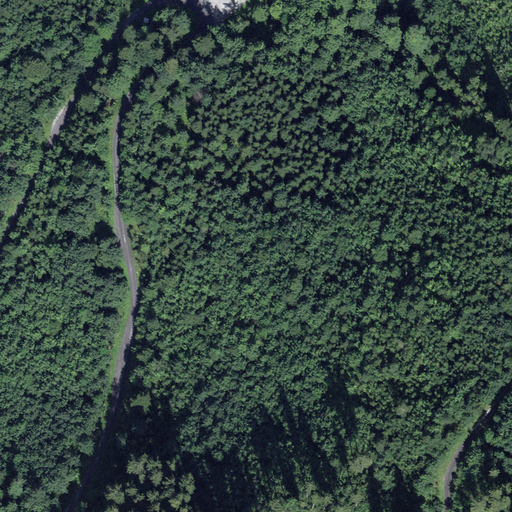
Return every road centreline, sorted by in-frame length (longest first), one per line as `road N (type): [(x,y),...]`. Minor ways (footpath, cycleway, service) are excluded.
road 1 (unclassified): [(186,0),(206,9),(203,33),(141,81),(119,127),(115,168),(133,310),(109,422),(70,511)]
road 2 (unclassified): [(0,249),(64,116),(111,42),(136,13),(163,0)]
road 3 (track): [(447,511),(447,476),(459,446),(511,372)]
